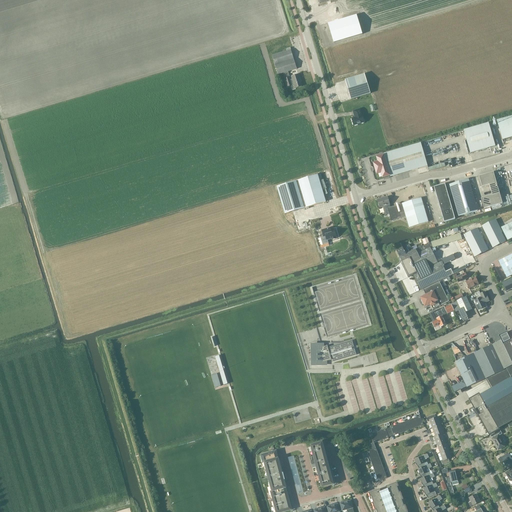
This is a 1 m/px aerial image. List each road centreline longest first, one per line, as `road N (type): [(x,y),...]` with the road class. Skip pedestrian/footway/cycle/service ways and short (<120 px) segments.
road 1 (tertiary): [(356,197),(297,0)]
road 2 (tertiary): [(506,511),(421,349)]
road 3 (tertiary): [(421,349),(356,197)]
road 4 (unclassified): [(356,197),(511,156)]
road 5 (residential): [(316,496),(296,502),(282,451),(302,447),(314,488)]
road 6 (residential): [(411,478),(417,433),(380,446),(392,478)]
